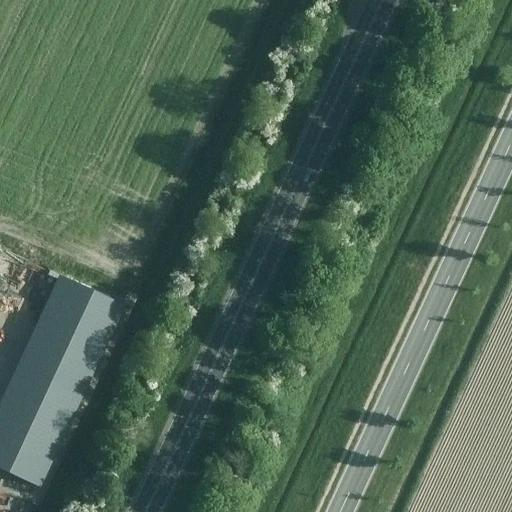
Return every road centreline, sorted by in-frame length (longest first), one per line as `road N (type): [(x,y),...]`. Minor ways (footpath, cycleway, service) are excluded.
road 1 (trunk): [(143,511),(380,0)]
road 2 (primary): [(341,511),(511,140)]
